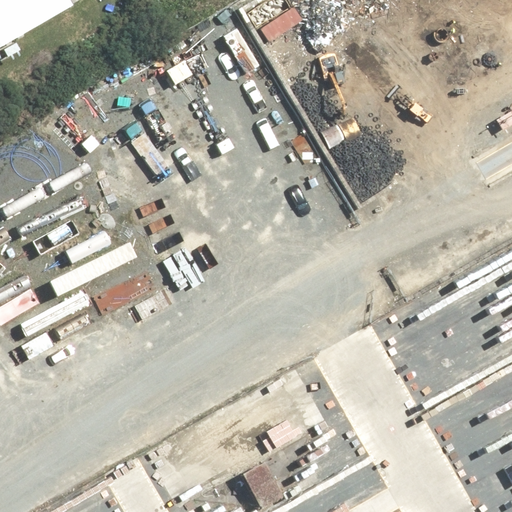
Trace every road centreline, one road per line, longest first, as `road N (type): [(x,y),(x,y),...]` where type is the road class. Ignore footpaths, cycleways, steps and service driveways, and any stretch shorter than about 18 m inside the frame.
road 1 (unknown): [(351,347),(35,511)]
road 2 (unknown): [(351,347),(440,511)]
road 3 (unknown): [(351,347),(511,263)]
